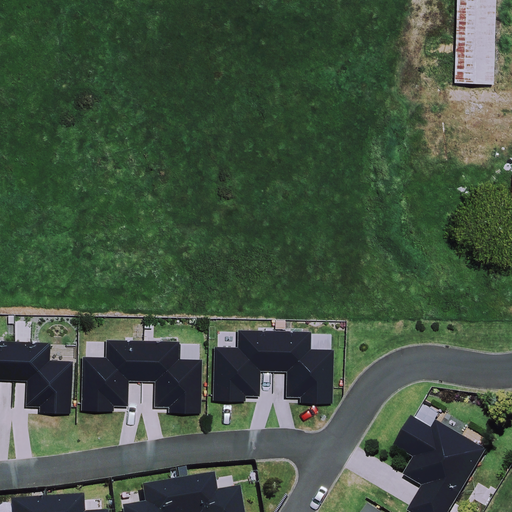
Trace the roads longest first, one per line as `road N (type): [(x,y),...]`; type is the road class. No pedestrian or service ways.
road 1 (residential): [(0,474),(292,447)]
road 2 (residential): [(511,370),(396,373),(379,382),(331,449)]
